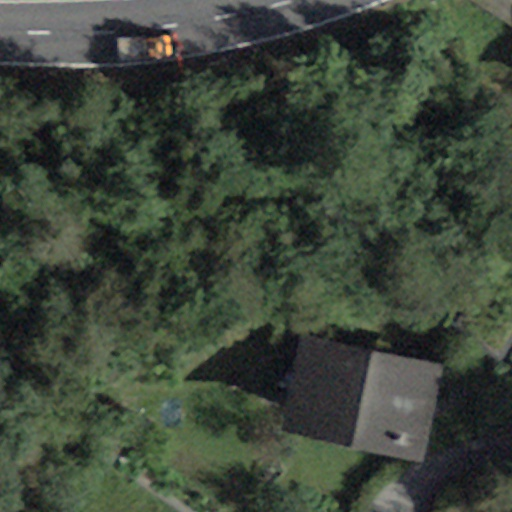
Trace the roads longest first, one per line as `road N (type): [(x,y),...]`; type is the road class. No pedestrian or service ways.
road 1 (primary): [(294,0),(157,28),(0,32)]
road 2 (residential): [(511,438),(431,475),(398,511)]
